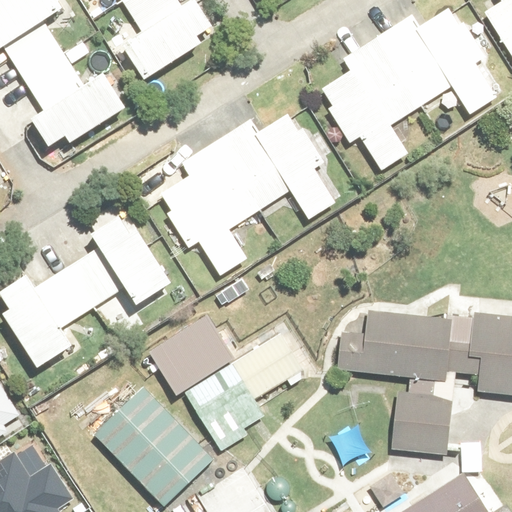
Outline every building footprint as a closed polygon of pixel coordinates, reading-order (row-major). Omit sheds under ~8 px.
[(56,0),(0,0),(0,49),(4,47),(44,111),(30,120),(47,147),(64,136),(69,144),(126,108),(105,74),(85,86),(44,20),(62,9),(56,0)] [(120,0),(141,33),(121,45),(143,80),(216,34),(194,0),(192,0),(182,7),(177,0),(120,0)] [(511,0),(498,0),(500,1),(481,13),(511,62),(511,0)] [(466,115),(506,91),(486,59),(454,6),(418,27),(412,16),(339,61),(347,73),(320,89),(331,107),(326,110),(348,146),(360,138),(382,174),(408,158),(388,126),(450,88),(466,115)] [(307,220),(347,196),(327,164),(295,110),(259,132),(253,121),(180,165),(188,177),(161,194),(172,212),(167,215),(189,251),(201,243),(223,279),(249,263),(229,231),(291,193),(307,220)] [(0,295),(9,310),(1,315),(39,375),(74,353),(61,332),(94,310),(107,330),(174,286),(121,202),(82,227),(96,250),(34,289),(25,276),(0,291),(0,295)] [(511,318),(365,312),(364,332),(338,331),(336,376),(409,379),(408,392),(394,392),(391,450),(452,453),(456,374),(476,375),(475,395),(511,396),(511,318)] [(278,335),(183,392),(220,454),(269,425),(253,398),(300,370),(278,335)] [(0,439),(23,425),(0,388),(0,439)] [(141,390),(94,435),(165,509),(212,463),(141,390)] [(0,511),(72,511),(73,511),(49,471),(29,483),(14,458),(0,466),(0,511)] [(480,511),(460,479),(407,511),(480,511)]
